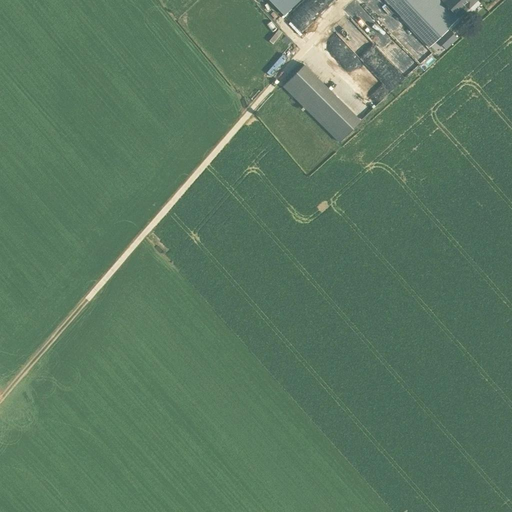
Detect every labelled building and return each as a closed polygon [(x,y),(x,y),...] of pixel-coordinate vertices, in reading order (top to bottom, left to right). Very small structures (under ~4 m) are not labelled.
[(268,0),(283,15),(299,0),(268,0)] [(383,0),(400,17),(428,46),(458,18),(454,14),(467,0),(383,0)] [(288,22),(302,33),(315,18),(301,7),(288,22)] [(458,38),(456,36),(449,29),(437,40),(444,48),(446,50),(458,38)] [(282,84),(338,140),(360,118),(304,62),(282,84)]
